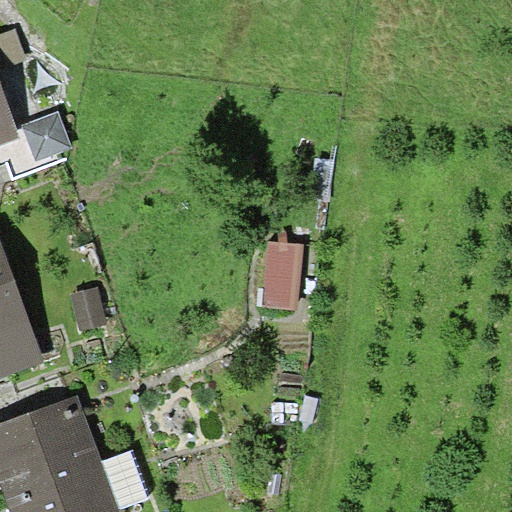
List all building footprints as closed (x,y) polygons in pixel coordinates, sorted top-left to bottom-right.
[(17,28),(0,34),(0,68),(28,58),(17,28)] [(0,145),(20,138),(0,80),(0,145)] [(59,111),(22,125),(36,161),(73,147),(59,111)] [(0,235),(0,379),(46,363),(0,235)] [(266,241),(259,305),(298,310),(304,245),(266,241)] [(99,287),(72,293),(81,330),(107,324),(99,287)] [(78,396),(0,424),(0,482),(11,511),(121,511),(119,508),(102,460),(78,396)] [(134,448),(102,460),(119,508),(152,496),(134,448)]
